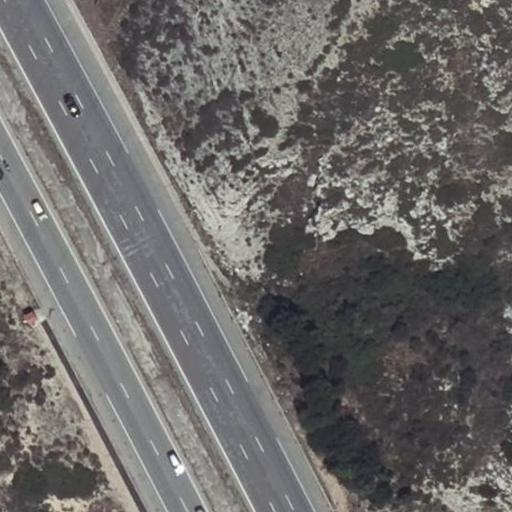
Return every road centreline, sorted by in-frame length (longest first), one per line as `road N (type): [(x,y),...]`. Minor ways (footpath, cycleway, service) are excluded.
road 1 (motorway): [(279,511),(8,0)]
road 2 (motorway): [(0,163),(183,511)]
